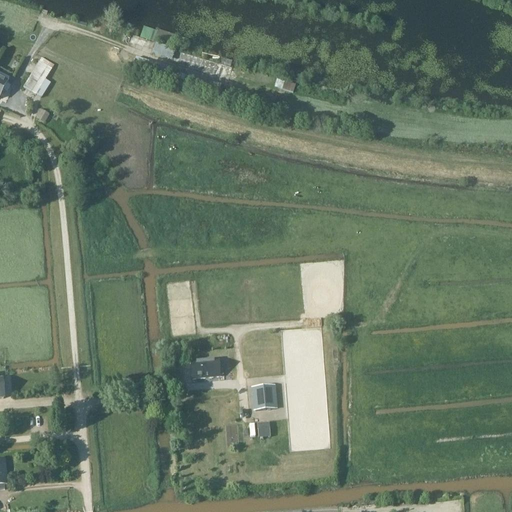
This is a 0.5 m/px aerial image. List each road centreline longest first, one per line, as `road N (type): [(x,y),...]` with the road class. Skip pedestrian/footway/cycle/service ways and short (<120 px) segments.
road 1 (track): [(511,165),(316,140),(200,110),(0,36)]
road 2 (track): [(335,108),(246,89),(50,22)]
road 3 (unclassified): [(75,368),(89,511)]
